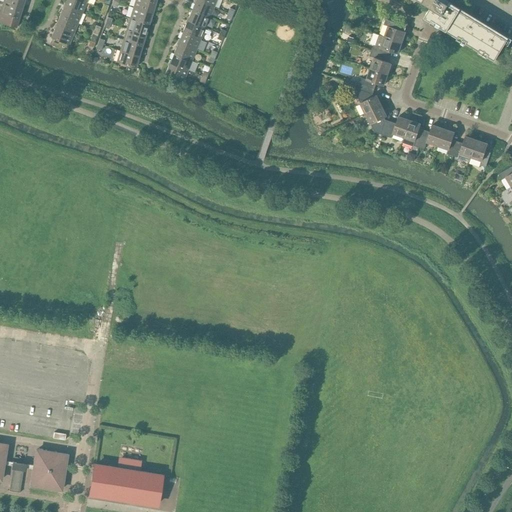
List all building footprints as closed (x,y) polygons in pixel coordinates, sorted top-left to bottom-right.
[(80,0),(66,0),(64,5),(82,13),(86,2),(80,0)] [(155,2),(149,0),(135,0),(133,7),(152,13),(155,2)] [(196,0),(195,0),(191,10),(209,18),(214,7),(196,0)] [(420,0),(430,6),(425,17),(434,22),(495,60),(507,39),(446,1),(443,0),(420,0)] [(22,8),(3,2),(0,12),(0,22),(16,27),(22,8)] [(64,5),(60,16),(78,23),(82,13),(64,5)] [(133,7),(130,18),(149,23),(152,13),(133,7)] [(205,28),(209,18),(191,10),(187,21),(205,28)] [(73,34),(78,23),(60,16),(55,26),(73,34)] [(145,34),(149,23),(130,18),(127,29),(145,34)] [(388,26),(385,37),(402,42),(405,31),(404,31),(406,25),(398,23),(386,18),(384,24),(388,26)] [(187,21),(183,31),(201,39),(205,28),(187,21)] [(73,34),(55,26),(51,37),(52,38),(49,44),(58,48),(61,42),(69,45),(73,34)] [(142,45),(145,34),(127,29),(123,40),(142,45)] [(183,31),(178,42),(196,49),(201,39),(183,31)] [(384,55),(385,49),(398,53),(402,42),(385,37),(379,35),(375,46),(374,45),(372,50),(384,55)] [(139,56),(142,45),(123,40),(120,50),(139,56)] [(178,42),(174,52),(192,60),(196,49),(178,42)] [(139,56),(120,50),(116,62),(135,68),(139,56)] [(374,58),(371,68),(387,74),(391,63),(382,60),(384,55),(372,50),(370,56),(374,58)] [(187,70),(192,60),(174,52),(169,63),(187,70)] [(187,70),(169,63),(165,74),(183,81),(187,70)] [(371,68),(367,79),(362,78),(360,83),(372,88),(374,82),(384,85),(387,74),(371,68)] [(360,83),(358,89),(356,95),(365,113),(381,105),(376,95),(372,97),(370,93),(372,88),(360,83)] [(365,113),(371,124),(374,132),(386,136),(390,124),(384,122),(383,118),(387,116),(381,105),(365,113)] [(393,133),(404,137),(410,120),(399,116),(395,126),(390,124),(386,136),(391,138),(393,133)] [(410,120),(404,137),(402,143),(413,147),(414,145),(419,147),(423,135),(417,133),(421,124),(410,120)] [(427,142),(438,145),(443,128),(432,125),(428,137),(423,135),(419,147),(424,149),(427,142)] [(438,145),(449,149),(447,154),(453,156),(457,144),(451,142),(455,132),(443,128),(438,145)] [(462,145),(457,144),(453,156),(469,161),(471,157),(476,140),(465,136),(462,145)] [(471,157),(482,161),(480,165),(486,167),(490,155),(484,153),(488,144),(476,140),(471,157)] [(511,171),(510,167),(499,174),(502,179),(506,177),(511,187),(511,186),(511,171)] [(34,466),(4,461),(6,445),(0,443),(0,479),(1,480),(3,464),(14,466),(13,468),(12,468),(9,491),(19,493),(23,470),(23,467),(33,469),(31,485),(61,490),(67,455),(36,450),(34,466)] [(119,468),(95,464),(90,494),(114,498),(115,493),(133,496),(132,501),(156,505),(161,475),(137,471),(139,461),(121,458),(119,468)]
